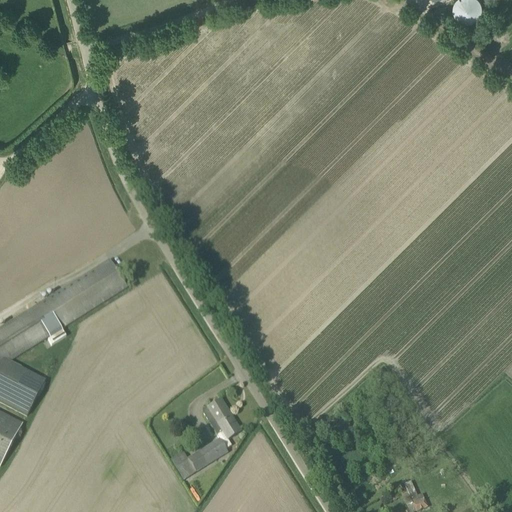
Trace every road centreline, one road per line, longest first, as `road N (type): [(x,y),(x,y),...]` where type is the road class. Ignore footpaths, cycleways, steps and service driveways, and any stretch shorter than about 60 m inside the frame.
road 1 (unclassified): [(329,511),(127,187),(83,50)]
road 2 (unclassified): [(234,0),(83,50)]
road 3 (unclassified): [(511,76),(406,0)]
